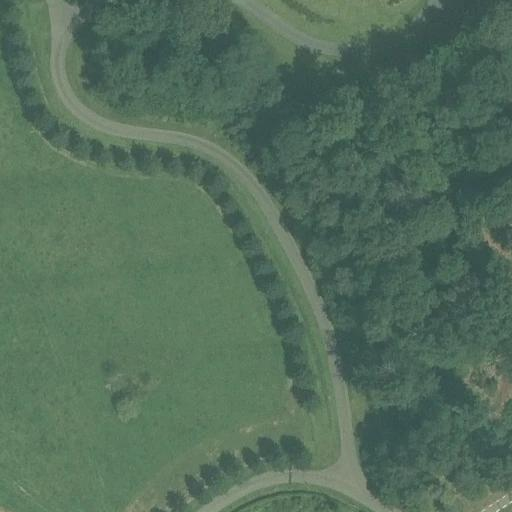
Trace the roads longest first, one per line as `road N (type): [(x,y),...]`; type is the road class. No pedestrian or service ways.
road 1 (track): [(242,0),(318,46),(371,48),(414,24),(436,0)]
road 2 (track): [(441,511),(453,414),(511,345)]
